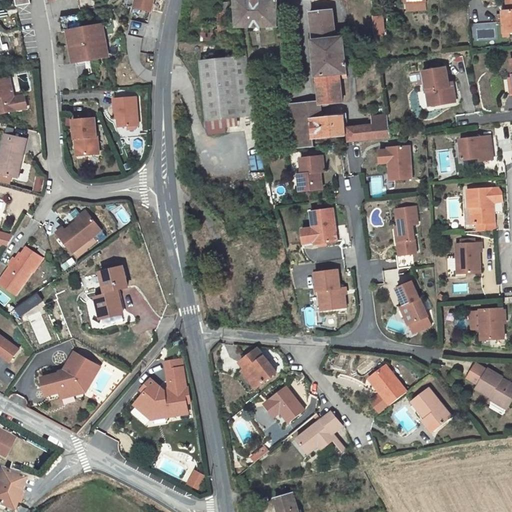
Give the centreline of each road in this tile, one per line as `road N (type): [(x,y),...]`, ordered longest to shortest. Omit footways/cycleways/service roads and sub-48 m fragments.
road 1 (residential): [(164,184),(86,194),(64,188),(54,164),(37,0)]
road 2 (tertiary): [(176,0),(163,82),(164,184)]
road 3 (tertiary): [(194,332),(225,511)]
road 4 (residential): [(194,332),(368,346)]
road 5 (residential): [(368,346),(352,184)]
road 6 (tertiary): [(164,184),(194,332)]
road 7 (unclassified): [(192,511),(78,450)]
